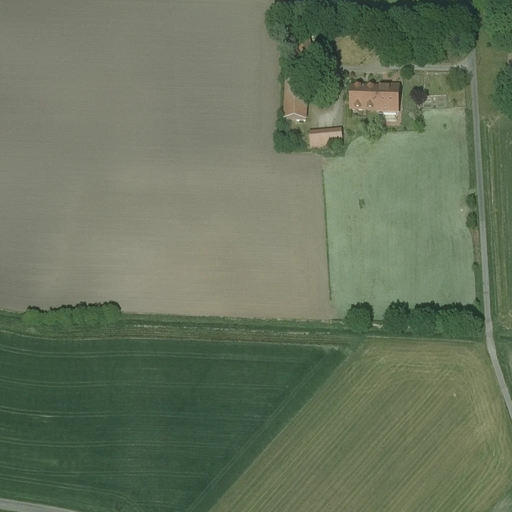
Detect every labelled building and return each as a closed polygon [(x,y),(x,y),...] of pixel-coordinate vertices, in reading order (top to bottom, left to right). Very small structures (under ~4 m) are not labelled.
[(308,40),(291,44),(299,77),(316,73),(308,40)] [(307,81),(286,80),(285,121),(306,121),(307,81)] [(399,87),(379,86),(379,89),(379,112),(378,115),(397,115),(399,87)] [(379,89),(352,88),(351,111),(379,112),(379,89)] [(341,131),(309,134),(311,148),(342,145),(341,131)]
